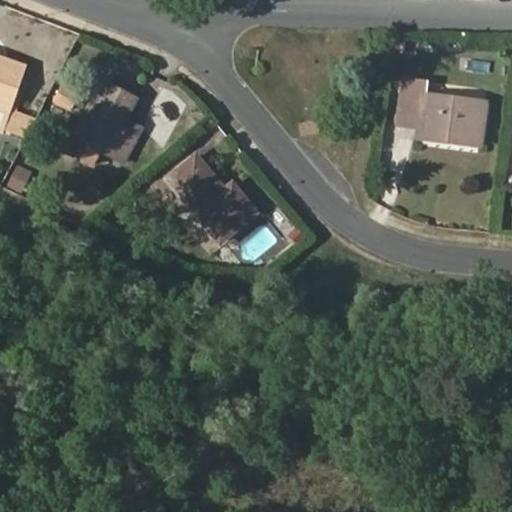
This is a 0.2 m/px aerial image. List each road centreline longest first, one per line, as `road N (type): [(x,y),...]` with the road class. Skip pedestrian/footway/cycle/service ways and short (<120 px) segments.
road 1 (residential): [(511,266),(471,262),(359,227),(173,21)]
road 2 (residential): [(430,11),(253,9),(173,21)]
